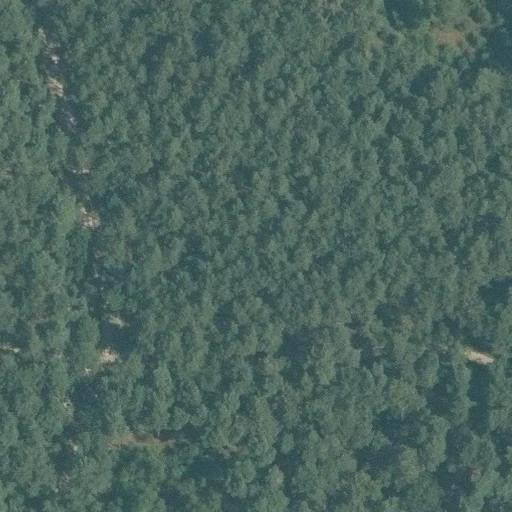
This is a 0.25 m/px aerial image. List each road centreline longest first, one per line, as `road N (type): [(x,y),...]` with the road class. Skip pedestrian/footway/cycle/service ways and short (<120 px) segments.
road 1 (track): [(39,0),(106,358)]
road 2 (track): [(53,511),(106,358)]
